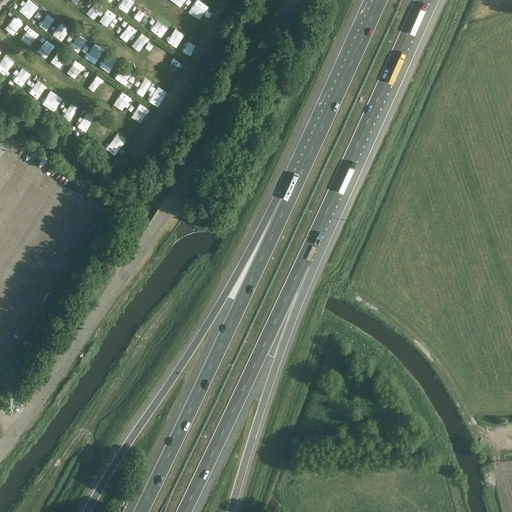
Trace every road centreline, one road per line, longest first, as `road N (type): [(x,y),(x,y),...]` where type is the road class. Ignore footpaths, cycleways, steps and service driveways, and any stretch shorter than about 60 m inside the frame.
road 1 (unclassified): [(0,451),(170,204),(291,0)]
road 2 (motorway): [(294,187),(89,511)]
road 3 (motorway): [(294,187),(139,511)]
road 4 (motorway): [(301,265),(422,0)]
road 5 (motorway): [(184,511),(301,265)]
road 6 (motorway): [(230,511),(301,265)]
road 7 (motorway): [(377,0),(294,187)]
